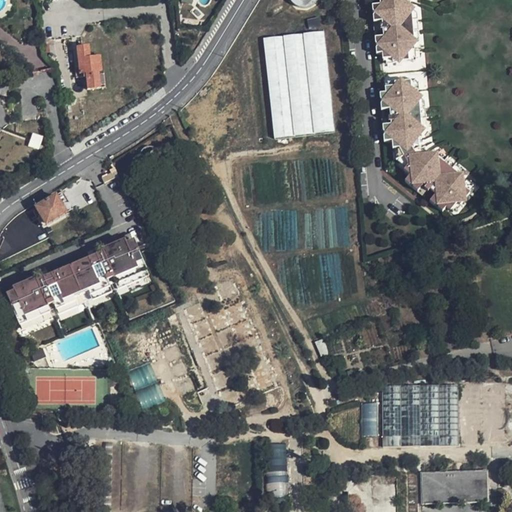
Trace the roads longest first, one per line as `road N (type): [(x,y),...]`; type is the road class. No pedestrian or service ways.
road 1 (residential): [(0,214),(184,87),(243,0)]
road 2 (unknown): [(335,511),(339,475),(350,458),(511,456)]
